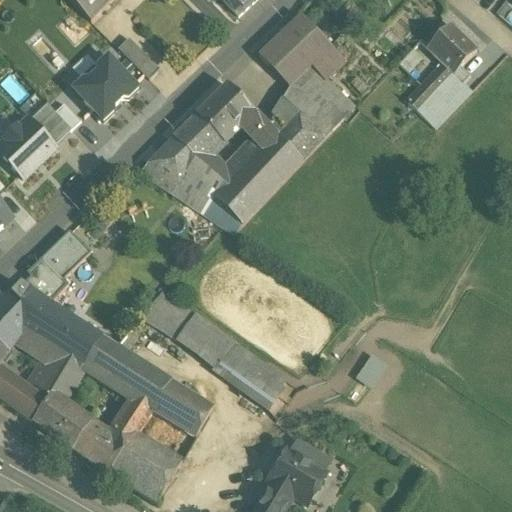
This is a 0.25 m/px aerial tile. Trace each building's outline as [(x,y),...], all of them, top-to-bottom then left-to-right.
[(113,0),(64,0),(91,26),(115,1),(113,0)] [(220,0),(239,19),(258,0),(220,0)] [(301,20),(259,60),(289,92),(331,51),(301,20)] [(451,31),(430,54),(445,68),(454,77),(461,70),(476,54),(451,31)] [(160,73),(128,42),(118,53),(149,84),(160,73)] [(331,51),(289,92),(266,127),(277,138),(278,139),(308,108),(334,134),(355,112),(327,83),(346,66),(331,51)] [(84,80),(98,66),(89,57),(75,72),(84,80)] [(74,94),(104,125),(138,93),(109,62),(74,94)] [(445,68),(428,86),(437,95),(454,77),(445,68)] [(470,79),(461,70),(454,77),(464,86),(470,79)] [(437,95),(417,116),(436,133),(473,94),(464,86),(454,77),(437,95)] [(428,86),(408,107),(417,116),(437,95),(428,86)] [(254,116),(229,90),(198,120),(223,146),(239,131),(254,116)] [(76,129),(83,122),(65,106),(59,113),(76,129)] [(30,124),(55,150),(72,134),(46,108),(30,124)] [(334,134),(308,108),(278,139),(304,166),(334,134)] [(266,127),(254,116),(239,131),(261,154),(277,138),(266,127)] [(223,146),(198,120),(175,143),(201,168),(212,158),(223,146)] [(0,152),(0,160),(23,184),(56,151),(55,150),(30,124),(29,124),(19,134),(16,131),(4,143),(6,146),(0,152)] [(416,125),(385,158),(406,178),(438,146),(416,125)] [(235,182),(215,202),(243,230),(304,166),(278,139),(277,138),(261,154),(235,182)] [(235,182),(212,158),(201,168),(175,143),(140,177),(233,239),(243,230),(215,202),(235,182)] [(0,206),(0,233),(14,221),(0,206)] [(79,249),(68,239),(43,264),(58,279),(83,255),(79,249)] [(43,264),(18,286),(0,304),(0,326),(19,341),(25,333),(30,336),(48,305),(49,307),(68,288),(58,279),(43,264)] [(283,384),(166,301),(149,321),(266,405),(283,384)] [(49,307),(48,305),(30,336),(62,356),(73,363),(84,370),(102,342),(84,330),(49,307)] [(0,366),(19,341),(0,326),(0,366)] [(115,351),(102,342),(84,370),(84,372),(134,404),(152,415),(171,388),(115,351)] [(62,356),(33,402),(44,410),(50,399),(73,363),(62,356)] [(375,356),(359,380),(376,391),(392,367),(375,356)] [(84,370),(73,363),(50,399),(58,405),(65,401),(84,372),(84,370)] [(33,402),(0,376),(0,402),(33,426),(44,410),(33,402)] [(171,388),(152,415),(197,442),(214,413),(172,387),(171,388)] [(58,405),(50,399),(44,410),(33,426),(73,455),(73,454),(86,434),(90,427),(58,405)] [(105,447),(86,434),(73,454),(109,479),(136,439),(152,415),(134,404),(105,447)] [(182,466),(136,439),(109,479),(157,508),(182,466)] [(291,457),(287,455),(268,486),(272,488),(257,511),(286,511),(293,501),(307,509),(325,478),(305,465),(311,454),(297,446),(291,457)] [(0,511),(19,511),(6,503),(0,511)]
